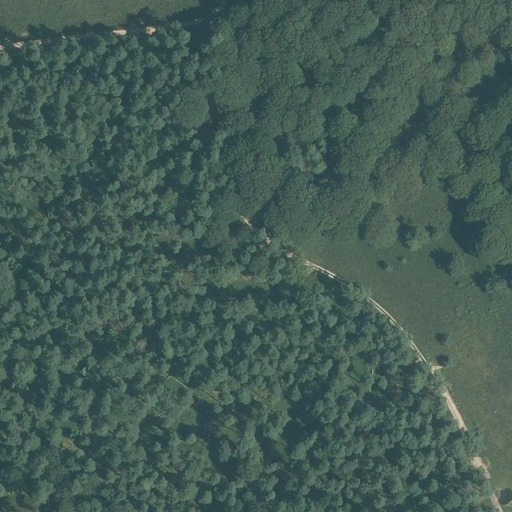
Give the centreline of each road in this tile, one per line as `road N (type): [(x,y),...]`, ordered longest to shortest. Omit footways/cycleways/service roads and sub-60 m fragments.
road 1 (track): [(501,511),(442,396),(372,302),(251,233),(237,207),(225,133),(219,25),(0,50)]
road 2 (track): [(64,511),(0,212)]
road 3 (track): [(219,25),(423,0)]
